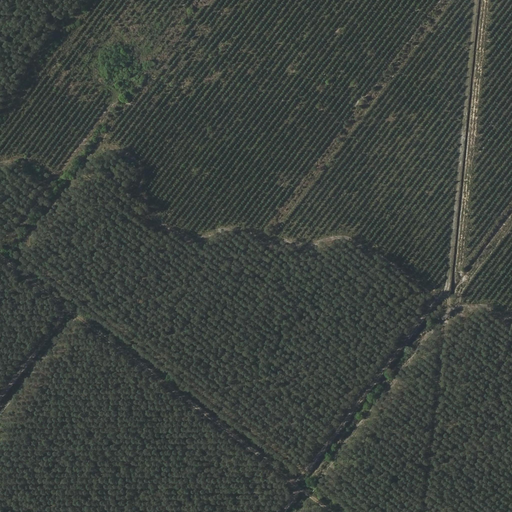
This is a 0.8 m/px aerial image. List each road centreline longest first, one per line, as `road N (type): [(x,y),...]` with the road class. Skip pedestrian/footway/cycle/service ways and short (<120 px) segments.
road 1 (track): [(339,511),(0,251)]
road 2 (track): [(301,481),(444,299),(451,304)]
road 3 (track): [(430,511),(451,304)]
road 4 (track): [(0,409),(73,307)]
